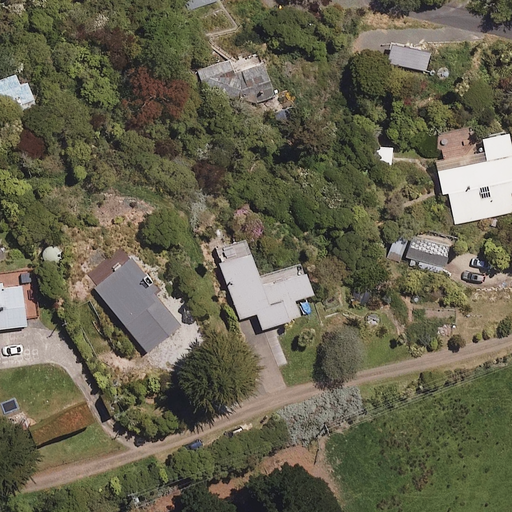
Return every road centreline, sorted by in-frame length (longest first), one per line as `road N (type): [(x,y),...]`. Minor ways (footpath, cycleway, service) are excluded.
road 1 (residential): [(511,337),(284,399),(35,483)]
road 2 (residential): [(388,0),(511,30)]
